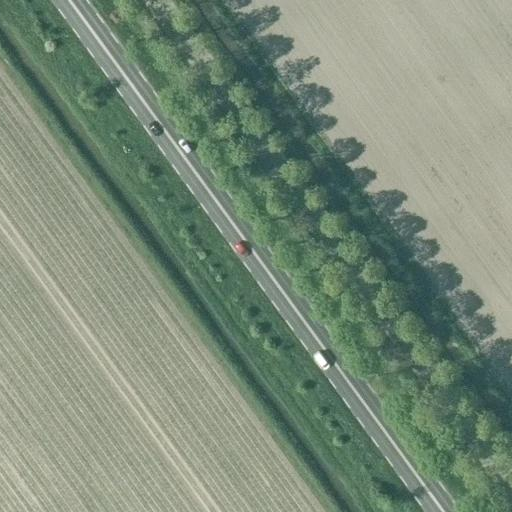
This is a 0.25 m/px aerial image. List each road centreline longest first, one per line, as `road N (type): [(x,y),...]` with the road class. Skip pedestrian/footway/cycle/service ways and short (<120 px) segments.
road 1 (primary): [(441,511),(68,0)]
road 2 (unclassified): [(511,477),(162,0)]
